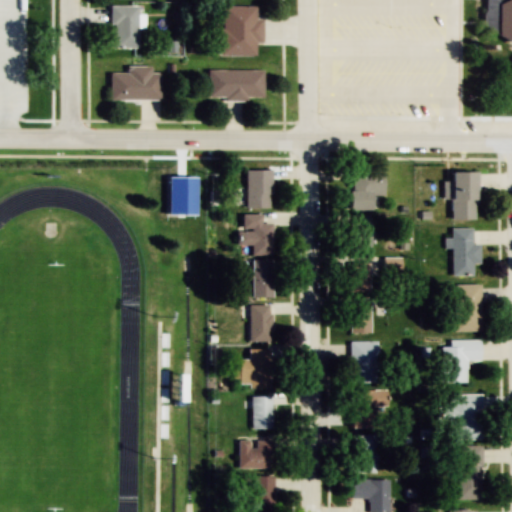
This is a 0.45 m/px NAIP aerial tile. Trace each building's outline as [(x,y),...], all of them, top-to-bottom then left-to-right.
[(511,0),(481,0),(481,40),(511,40),(511,0)] [(258,54),(258,19),(254,19),(254,5),(219,4),(218,54),(258,54)] [(136,5),(109,5),(109,49),(136,49),(136,5)] [(124,72),(107,72),(107,100),(158,100),(158,72),(149,72),(149,66),(124,66),(124,72)] [(261,99),(261,69),(204,69),(204,99),(261,99)] [(268,170),(242,170),(242,208),(267,208),(268,170)] [(369,210),(369,196),(381,195),(381,170),(347,171),(348,210),(369,210)] [(448,219),(474,219),(474,171),(448,171),(448,219)] [(259,214),(238,214),(238,232),(234,232),(234,245),(248,245),(248,255),(269,255),(269,223),(259,223),(259,214)] [(367,223),(347,223),(347,252),(367,252),(367,223)] [(477,244),(470,244),(470,228),(449,228),(449,276),(471,276),(471,262),(477,262),(477,244)] [(398,270),(398,259),(382,259),(383,271),(398,270)] [(249,297),(270,297),(270,260),(249,260),(249,297)] [(347,292),(367,292),(367,263),(347,263),(347,292)] [(478,284),(451,284),(451,332),(478,332),(478,284)] [(367,332),(367,303),(346,303),(346,332),(367,332)] [(246,304),(246,341),(268,341),(268,304),(246,304)] [(439,383),(465,383),(465,361),(478,361),(478,339),(446,339),(446,346),(439,346),(439,383)] [(374,382),(374,341),(347,341),(347,382),(374,382)] [(268,387),(268,349),(246,349),(246,359),(235,359),(235,387),(268,387)] [(348,427),(372,427),(372,408),(384,408),(384,389),(347,390),(348,427)] [(480,440),(480,394),(446,394),(446,440),(480,440)] [(248,396),(248,428),(270,428),(270,396),(248,396)] [(374,472),(374,434),(350,434),(350,472),(374,472)] [(270,468),(270,440),(235,440),(235,468),(270,468)] [(454,499),(479,499),(479,446),(454,446),(454,499)] [(250,511),(271,511),(271,476),(251,476),(250,511)] [(388,511),(388,479),(349,479),(349,498),(366,498),(366,511),(388,511)]
